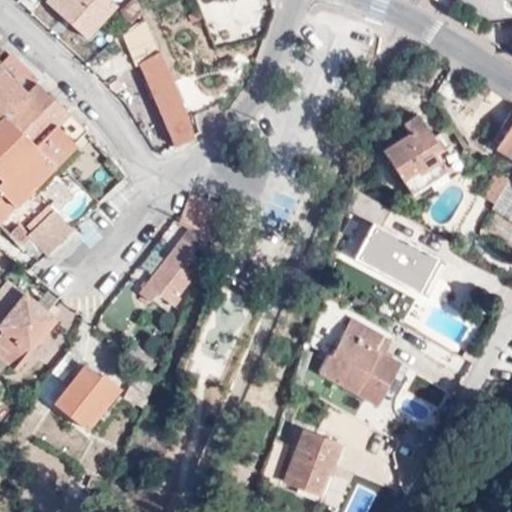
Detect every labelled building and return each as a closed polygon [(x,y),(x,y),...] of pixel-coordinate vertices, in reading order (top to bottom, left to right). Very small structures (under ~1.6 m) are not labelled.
[(49,0),(90,37),(118,4),(113,0),(49,0)] [(135,0),(132,0),(121,11),(132,22),(141,13),(135,0)] [(240,0),(244,15),(272,9),(270,0),(240,0)] [(141,13),(122,33),(129,49),(154,39),(141,13)] [(459,29),(456,36),(490,58),(499,25),(459,29)] [(141,66),(176,145),(196,136),(154,39),(129,49),(137,67),(141,66)] [(0,63),(0,216),(79,137),(86,127),(10,55),(0,63)] [(379,95),(416,104),(417,97),(426,98),(428,90),(383,79),(379,95)] [(417,97),(416,104),(424,105),(426,98),(417,97)] [(384,150),(402,178),(417,166),(421,171),(440,159),(437,154),(443,150),(418,114),(404,123),(409,133),(384,150)] [(511,118),(495,146),(511,156),(511,118)] [(417,166),(402,178),(413,193),(447,171),(440,159),(421,171),(417,166)] [(511,181),(496,172),(480,196),(494,206),(511,181)] [(511,182),(511,181),(494,206),(493,208),(511,220),(511,182)] [(191,193),(178,221),(183,224),(208,236),(220,205),(191,193)] [(44,256),(71,231),(51,211),(26,238),(44,256)] [(78,224),(89,244),(103,236),(92,217),(78,224)] [(352,238),(359,225),(350,219),(342,232),(352,238)] [(419,292),(438,257),(375,221),(355,256),(419,292)] [(208,236),(183,224),(179,234),(184,238),(198,250),(202,253),(208,236)] [(198,250),(184,238),(140,293),(152,302),(159,293),(170,302),(177,293),(179,294),(192,278),(189,275),(193,271),(190,269),(197,258),(194,255),(198,250)] [(447,262),(438,257),(419,292),(428,297),(447,262)] [(0,298),(0,332),(1,333),(0,333),(0,356),(7,362),(15,369),(55,318),(13,283),(0,298)] [(384,349),(392,336),(351,313),(331,348),(329,347),(318,365),(377,400),(401,359),(384,349)] [(57,342),(42,361),(54,371),(70,352),(57,342)] [(308,349),(300,346),(291,379),(296,382),(308,349)] [(80,359),(70,352),(54,371),(64,379),(80,359)] [(470,352),(466,359),(472,363),(476,356),(470,352)] [(157,375),(140,362),(129,378),(134,382),(149,393),(157,375)] [(118,385),(103,373),(100,374),(86,364),(56,403),(87,427),(118,385)] [(149,393),(134,382),(125,393),(144,407),(149,393)] [(331,466),(341,442),(303,426),(284,478),(322,493),(331,466)] [(276,439),(264,471),(278,476),(290,444),(276,439)] [(347,444),(341,442),(331,466),(338,469),(347,444)] [(77,483),(100,493),(101,493),(107,483),(83,472),(77,483)] [(91,511),(100,493),(77,483),(76,482),(70,494),(79,497),(72,511),(91,511)] [(366,511),(375,491),(355,483),(342,511),(366,511)]
